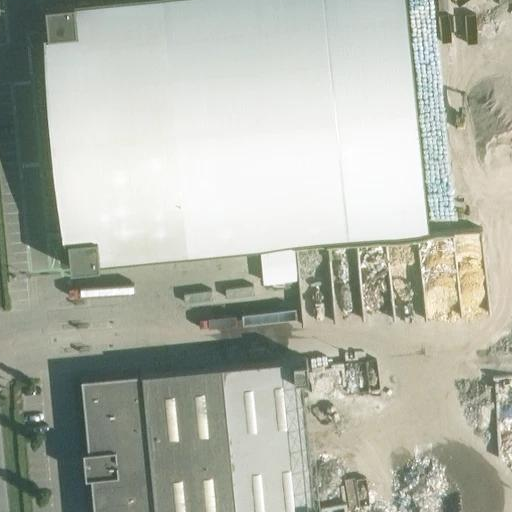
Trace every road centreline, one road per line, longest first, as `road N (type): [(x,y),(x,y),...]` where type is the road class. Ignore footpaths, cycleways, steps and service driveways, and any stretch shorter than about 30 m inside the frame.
road 1 (unknown): [(53,352),(323,335),(409,367),(441,401)]
road 2 (unknown): [(53,352),(15,25)]
road 3 (unknown): [(511,210),(494,8)]
road 4 (unknown): [(53,352),(69,511)]
